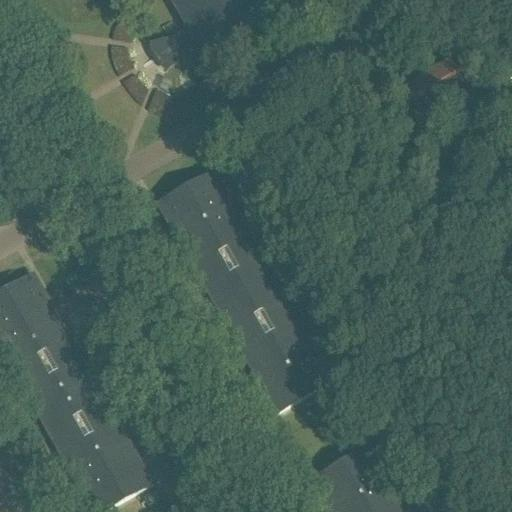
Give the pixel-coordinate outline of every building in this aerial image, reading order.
[(169,0),(188,32),(178,38),(178,39),(187,53),(197,47),(203,58),(271,19),(260,0),(169,0)] [(449,64),(403,90),(419,119),(466,92),(449,64)] [(139,98),(158,104),(164,86),(144,81),(139,98)] [(214,175),(157,207),(277,417),(333,385),(214,175)] [(33,278),(0,296),(0,351),(91,511),(110,511),(152,488),(33,278)] [(405,511),(370,450),(314,482),(330,511),(405,511)]
